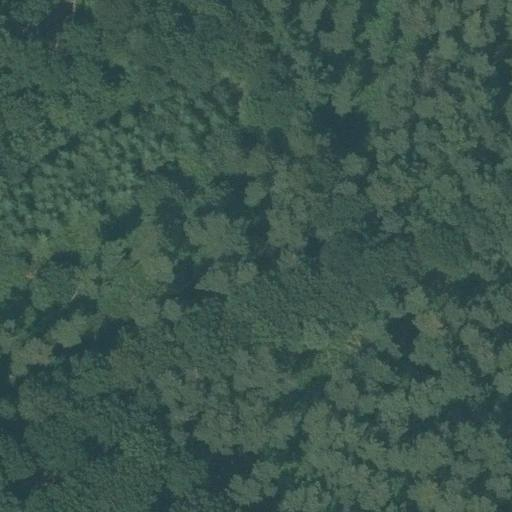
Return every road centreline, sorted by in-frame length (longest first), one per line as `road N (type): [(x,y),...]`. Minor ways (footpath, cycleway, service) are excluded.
road 1 (track): [(511,198),(0,430)]
road 2 (track): [(196,0),(358,263)]
